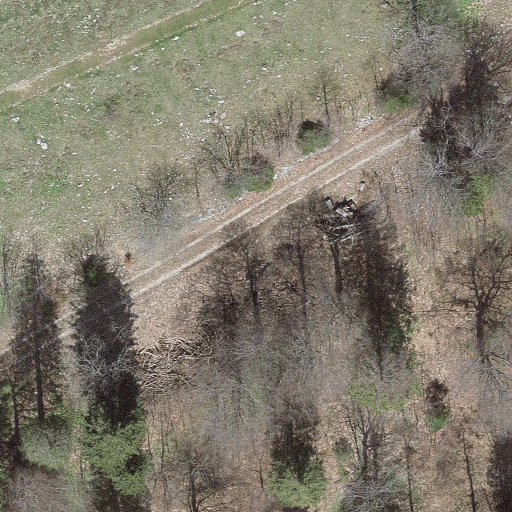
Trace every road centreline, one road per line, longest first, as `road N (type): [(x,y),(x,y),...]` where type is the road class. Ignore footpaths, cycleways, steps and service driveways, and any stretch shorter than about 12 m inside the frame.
road 1 (track): [(511,49),(0,364)]
road 2 (track): [(0,102),(223,0)]
